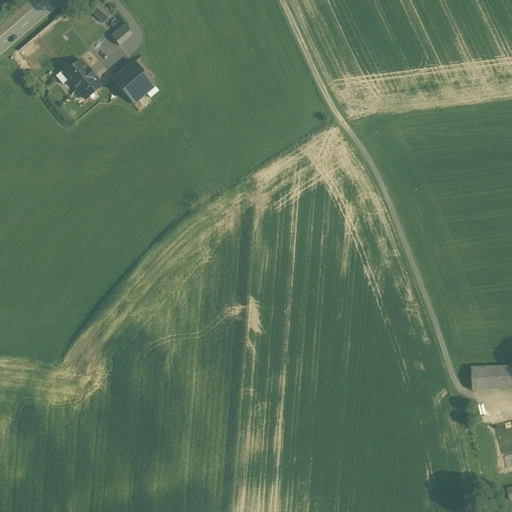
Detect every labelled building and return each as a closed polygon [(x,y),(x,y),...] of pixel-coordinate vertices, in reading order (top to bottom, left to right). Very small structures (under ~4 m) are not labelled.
[(112,14),(99,3),(90,13),(104,24),(112,14)] [(133,35),(124,25),(110,36),(119,47),(133,35)] [(80,60),(63,74),(85,100),(102,85),(93,76),(91,78),(86,72),(89,70),(80,60)] [(156,86),(134,62),(113,80),(135,105),(156,86)] [(511,384),(511,366),(471,368),(472,390),(511,388),(511,384)] [(511,416),(489,423),(502,475),(511,472),(511,416)] [(499,481),(485,483),(488,511),(503,511),(502,502),(499,481)]
